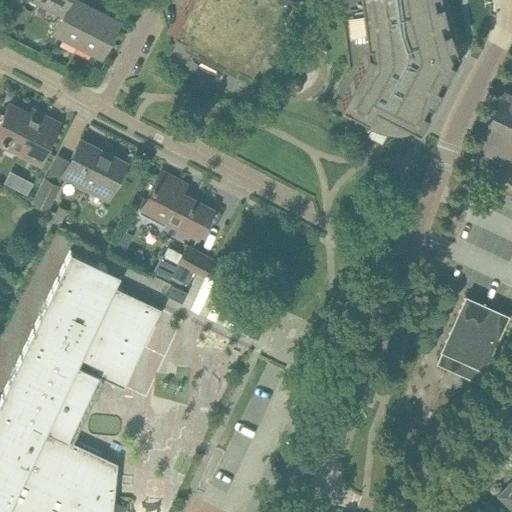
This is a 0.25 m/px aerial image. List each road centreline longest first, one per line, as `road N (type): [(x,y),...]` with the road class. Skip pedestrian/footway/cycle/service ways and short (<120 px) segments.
road 1 (residential): [(100,110),(405,261)]
road 2 (tertiary): [(405,261),(511,16)]
road 3 (residential): [(316,491),(383,507),(511,372)]
road 4 (tertiary): [(316,491),(405,261)]
road 5 (residential): [(100,110),(161,0)]
